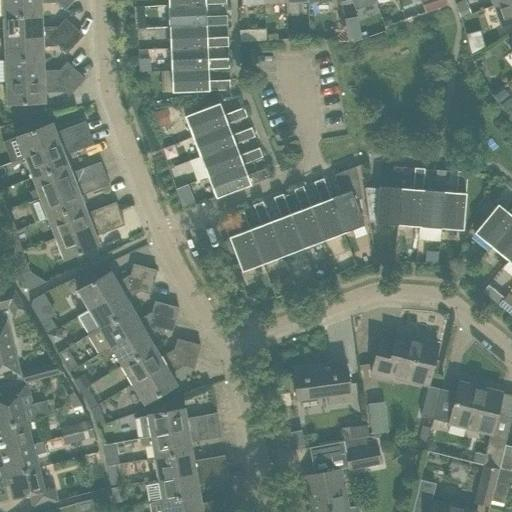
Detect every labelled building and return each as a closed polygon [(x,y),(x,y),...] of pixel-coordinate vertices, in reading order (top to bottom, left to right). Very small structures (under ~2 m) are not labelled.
[(1,0),(2,18),(41,16),(41,3),(55,3),(51,0),(1,0)] [(73,0),(57,0),(55,2),(64,10),(73,0)] [(422,0),(420,1),(425,12),(447,3),(445,0),(422,0)] [(511,0),(509,0),(492,6),(500,28),(511,22),(511,0)] [(135,7),(135,20),(145,20),(144,6),(135,7)] [(168,7),(169,28),(206,26),(227,25),(226,15),(205,16),(205,6),(168,7)] [(2,18),(3,39),(48,38),(56,46),(57,45),(74,27),(64,19),(56,27),(42,27),(41,16),(2,18)] [(169,28),(170,49),(207,47),(228,47),(227,37),(206,38),(206,26),(169,28)] [(74,27),(57,45),(66,53),(83,35),(74,27)] [(344,27),(334,30),(336,40),(346,38),(344,27)] [(3,39),(4,60),(43,59),(43,46),(56,46),(48,38),(3,39)] [(171,71),(207,69),(228,68),(228,58),(207,59),(207,47),(170,49),(171,71)] [(4,60),(4,82),(50,81),(58,89),(59,89),(76,71),(66,62),(58,70),(57,70),(44,70),(43,59),(4,60)] [(207,69),(171,71),(171,92),(229,90),(229,80),(208,80),(207,69)] [(76,71),(59,89),(62,92),(68,96),(84,78),(76,71)] [(50,81),(4,82),(5,104),(45,102),(45,92),(62,92),(59,89),(58,89),(50,81)] [(184,116),(192,137),(227,124),(246,116),(243,107),(223,115),(219,103),(184,116)] [(503,112),(511,123),(511,107),(503,112)] [(164,109),(150,113),(154,127),(168,123),(164,109)] [(15,136),(23,158),(89,133),(84,121),(56,132),(52,123),(15,136)] [(192,137),(200,157),(234,144),(254,137),(250,127),(231,135),(227,124),(192,137)] [(23,158),(30,178),(53,170),(68,164),(64,155),(93,144),(89,133),(23,158)] [(200,157),(208,178),(243,165),(242,164),(262,157),(258,147),(239,155),(234,144),(200,157)] [(29,191),(33,201),(104,174),(100,161),(71,172),(68,164),(53,170),(30,178),(35,189),(29,191)] [(243,165),(208,178),(215,198),(269,177),(266,167),(246,175),(243,165)] [(341,194),(330,198),(342,233),(363,225),(350,190),(359,188),(355,166),(333,174),(341,194)] [(375,223),(397,225),(401,188),(402,167),(392,166),(391,187),(378,186),(375,223)] [(397,225),(419,226),(422,189),(424,169),(414,168),(412,189),(401,188),(397,225)] [(419,226),(440,228),(444,191),(445,170),(435,170),(434,190),(422,189),(419,226)] [(444,191),(440,228),(462,229),(467,172),(457,171),(455,192),(444,191)] [(35,222),(46,218),(83,205),(80,195),(108,184),(104,174),(33,201),(28,203),(35,222)] [(320,201),(310,206),(323,240),(342,233),(330,198),(322,178),(313,182),(320,201)] [(300,209),(290,213),(303,248),(323,240),(310,206),(302,186),(293,190),(300,209)] [(191,194),(179,198),(183,209),(195,205),(191,194)] [(280,217),(269,221),(283,256),(303,248),(290,213),(282,194),(273,197),(280,217)] [(260,225),(249,229),(262,263),(283,256),(269,221),(262,201),(253,205),(260,225)] [(46,218),(54,239),(120,213),(115,202),(86,213),(83,205),(46,218)] [(491,247),(511,221),(511,205),(507,212),(497,204),(473,232),(491,247)] [(262,263),(249,229),(242,209),(232,213),(240,232),(228,237),(241,271),(262,263)] [(0,230),(2,235),(14,230),(15,229),(8,210),(0,212),(0,230)] [(120,213),(54,239),(61,258),(99,245),(96,235),(124,225),(120,213)] [(511,221),(491,247),(508,261),(511,255),(511,221)] [(2,235),(10,255),(22,251),(14,230),(2,235)] [(22,251),(10,255),(18,276),(30,272),(22,251)] [(132,264),(129,275),(153,281),(156,270),(132,264)] [(75,290),(87,310),(126,287),(129,275),(128,275),(117,282),(111,271),(75,290)] [(87,310),(98,329),(132,309),(126,299),(138,292),(138,291),(150,294),(153,281),(129,275),(126,287),(87,310)] [(488,298),(498,305),(509,291),(503,286),(496,287),(488,298)] [(0,293),(0,308),(6,307),(13,318),(27,311),(14,289),(0,293)] [(498,307),(511,318),(511,297),(508,295),(498,307)] [(154,301),(151,312),(175,319),(178,307),(154,301)] [(34,313),(46,333),(56,327),(44,307),(34,313)] [(98,354),(109,348),(148,325),(151,312),(150,312),(138,319),(132,309),(98,329),(87,335),(98,354)] [(109,348),(120,366),(154,346),(148,336),(160,329),(160,328),(172,331),(175,319),(151,312),(148,325),(109,348)] [(0,381),(21,376),(5,320),(0,321),(0,381)] [(46,334),(52,343),(62,338),(56,328),(46,334)] [(392,379),(425,386),(427,386),(427,385),(437,344),(395,334),(394,341),(379,337),(370,375),(392,380),(392,379)] [(176,338),(173,350),(196,357),(200,345),(176,338)] [(120,366),(131,385),(169,363),(173,350),(172,350),(160,357),(154,346),(120,366)] [(57,353),(68,372),(76,366),(65,347),(57,353)] [(169,363),(131,385),(141,403),(176,384),(170,373),(182,366),(182,365),(193,368),(196,357),(173,350),(169,363)] [(327,397),(328,405),(352,401),(347,367),(331,369),(330,361),(291,366),(295,401),(327,397)] [(73,379),(78,389),(85,385),(86,386),(90,384),(84,373),(73,379)] [(0,426),(26,420),(49,414),(45,400),(32,404),(26,382),(0,388),(0,426)] [(483,464),(482,466),(499,470),(499,469),(511,413),(511,412),(497,408),(501,392),(459,382),(456,392),(439,388),(431,419),(448,423),(448,425),(489,435),(481,464),(483,464)] [(78,389),(90,408),(97,404),(86,386),(85,385),(78,389)] [(418,415),(431,419),(439,388),(427,385),(427,386),(425,386),(418,415)] [(369,402),(370,431),(386,431),(385,401),(369,402)] [(97,404),(90,408),(91,410),(96,426),(104,423),(97,405),(97,404)] [(137,439),(139,439),(219,425),(216,412),(186,418),(185,408),(145,414),(146,416),(134,418),(137,439)] [(0,451),(32,444),(26,420),(0,426),(0,451)] [(59,427),(61,436),(78,432),(76,423),(59,427)] [(340,428),(343,442),(365,438),(365,437),(369,436),(367,424),(340,428)] [(151,445),(153,458),(192,451),(190,442),(221,436),(219,425),(139,439),(140,446),(151,445)] [(296,431),(280,434),(283,452),(300,449),(296,431)] [(78,432),(61,436),(63,445),(81,441),(78,432)] [(365,438),(343,442),(347,470),(381,464),(378,445),(377,445),(375,438),(365,440),(365,438)] [(0,466),(0,473),(1,477),(39,467),(36,454),(45,451),(42,441),(32,444),(0,451),(3,465),(0,466)] [(426,441),(423,451),(432,454),(434,447),(432,443),(426,441)] [(102,444),(107,466),(116,465),(112,443),(102,444)] [(153,458),(157,480),(226,468),(224,455),(193,460),(192,451),(153,458)] [(116,465),(107,466),(110,488),(120,486),(116,465)] [(499,470),(482,466),(473,503),(490,507),(491,500),(497,476),(499,470)] [(39,467),(1,477),(3,486),(9,485),(12,499),(29,495),(32,507),(57,500),(54,487),(45,489),(39,467)] [(157,480),(160,501),(199,494),(198,484),(228,479),(226,468),(157,480)] [(304,476),(309,502),(313,501),(315,511),(359,511),(359,505),(349,506),(342,468),(304,476)] [(497,476),(491,500),(503,503),(511,472),(510,471),(499,469),(499,470),(497,476)] [(160,501),(162,511),(224,511),(233,510),(231,498),(201,503),(199,494),(160,501)] [(426,511),(475,511),(476,510),(430,498),(426,511)]
